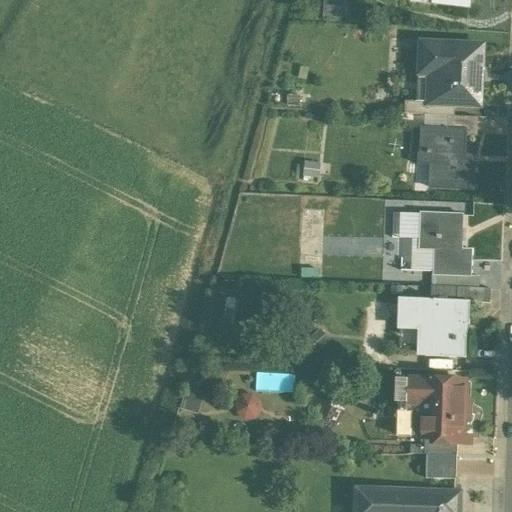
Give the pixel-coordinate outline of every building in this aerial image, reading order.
[(432,0),(431,5),(471,10),(471,0),(432,0)] [(349,6),(325,5),(324,22),(348,23),(349,6)] [(482,46),(421,44),(420,66),(439,67),(437,104),(438,105),(455,105),(480,106),(480,105),(477,105),(478,73),(481,73),(482,46)] [(455,105),(438,105),(437,104),(428,103),(427,116),(453,117),(454,117),(455,105)] [(454,117),(453,117),(452,129),(467,130),(467,136),(477,137),(478,118),(454,117)] [(452,129),(425,128),(423,154),(418,154),(417,166),(434,166),(433,190),(475,192),(476,166),(466,165),(467,136),(467,130),(452,129)] [(433,276),(455,277),(471,277),(472,250),(462,250),(463,215),(420,213),(419,251),(434,251),(433,275),(433,276)] [(454,288),(455,277),(433,276),(433,275),(432,275),(432,287),(454,288)] [(454,288),(457,288),(479,289),(479,277),(471,277),(455,277),(454,288)] [(457,288),(456,301),(470,302),(470,303),(490,304),(490,290),(479,289),(457,288)] [(456,301),(402,299),(402,322),(426,323),(425,357),(466,359),(466,337),(469,325),(470,303),(470,302),(456,301)] [(465,383),(398,380),(397,403),(422,404),(421,437),(427,438),(457,439),(463,439),(465,383)] [(198,414),(204,393),(186,388),(180,408),(198,414)] [(237,419),(262,416),(259,392),(234,395),(237,419)] [(396,437),(421,437),(422,404),(397,403),(396,437)] [(457,439),(427,438),(426,455),(457,456),(457,439)] [(457,456),(426,455),(425,479),(456,480),(457,456)] [(354,487),(352,511),(462,511),(463,491),(354,487)]
